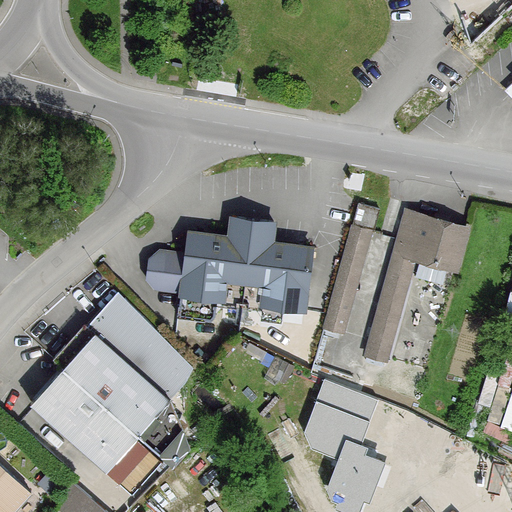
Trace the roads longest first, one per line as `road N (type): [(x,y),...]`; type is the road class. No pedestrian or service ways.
road 1 (unclassified): [(196,118),(511,174)]
road 2 (unclassified): [(196,118),(159,176),(0,319)]
road 3 (unclassified): [(120,103),(79,67),(38,8)]
road 4 (unclassified): [(0,88),(120,103)]
